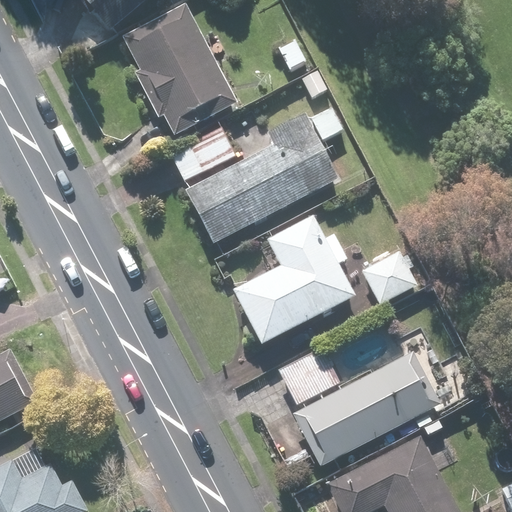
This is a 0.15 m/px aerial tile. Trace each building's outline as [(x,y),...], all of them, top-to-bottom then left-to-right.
[(90,0),(112,26),(142,0),(90,0)] [(126,33),(177,132),(238,100),(187,1),(126,33)] [(309,64),(296,40),(278,49),(290,73),(309,64)] [(186,192),(210,240),(338,178),(305,113),(270,130),(278,147),(186,192)] [(223,130),(174,156),(190,185),(238,160),(223,130)] [(234,289),(264,347),(363,298),(320,214),(270,240),(282,265),(234,289)] [(401,256),(368,275),(385,306),(419,288),(401,256)] [(296,409),(323,464),(443,405),(415,350),(296,409)] [(0,424),(41,403),(13,351),(0,357),(0,424)] [(382,511),(389,509),(390,511),(463,511),(425,438),(330,487),(342,511),(382,511)] [(66,489),(53,464),(27,478),(18,461),(0,470),(0,511),(89,511),(75,484),(66,489)]
